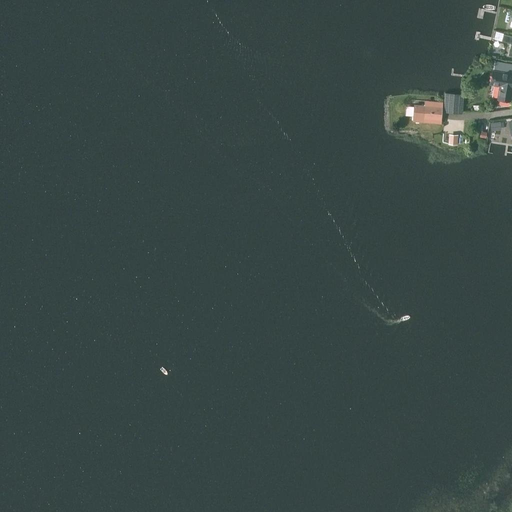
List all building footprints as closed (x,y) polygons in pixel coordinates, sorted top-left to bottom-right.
[(511,35),(504,33),(502,40),(511,43),(507,54),(511,55),(511,35)] [(511,86),(511,73),(492,70),(490,83),(500,85),(498,98),(509,100),(511,87),(511,86)] [(445,92),(444,102),(444,112),(462,113),(464,93),(461,93),(445,92)] [(414,104),(413,121),(424,122),(424,118),(441,120),(442,106),(423,105),(414,104)] [(458,144),(458,134),(449,134),(449,144),(458,144)]
